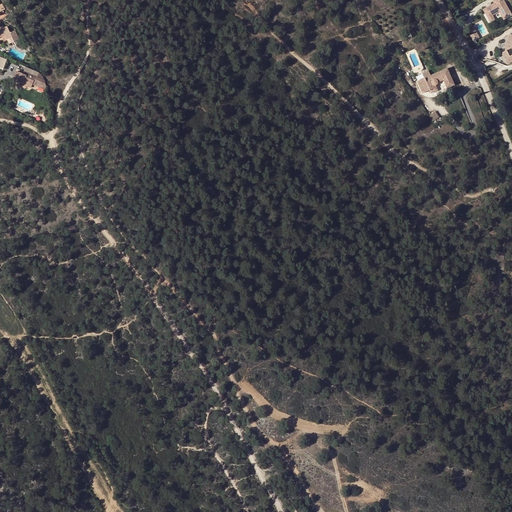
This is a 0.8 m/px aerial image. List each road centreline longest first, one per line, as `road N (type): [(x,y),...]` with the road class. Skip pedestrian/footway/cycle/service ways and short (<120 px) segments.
road 1 (track): [(284,511),(217,390),(83,204),(48,137),(59,124),(63,93),(88,58),(88,0)]
road 2 (track): [(246,0),(387,146),(471,196),(511,183)]
road 3 (track): [(210,331),(252,423),(283,444),(328,448),(347,511)]
road 4 (unclassified): [(511,156),(480,74),(435,0)]
road 5 (track): [(217,390),(207,408),(209,435),(249,511)]
